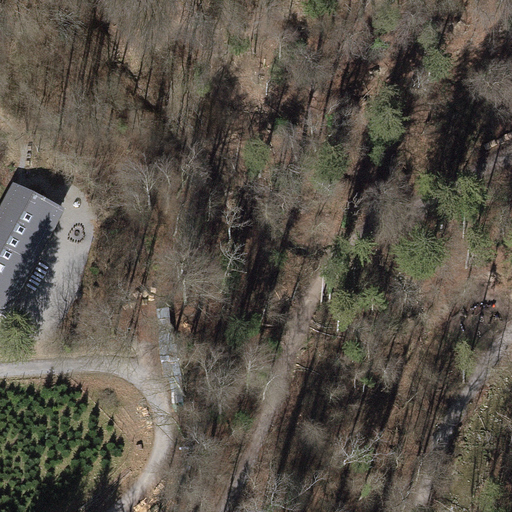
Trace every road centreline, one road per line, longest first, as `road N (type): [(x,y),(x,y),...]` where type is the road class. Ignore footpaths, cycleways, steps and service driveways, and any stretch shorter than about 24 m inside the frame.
road 1 (track): [(221,511),(260,443),(333,262),(366,232),(511,156)]
road 2 (track): [(0,371),(103,365),(127,369),(155,391),(160,445),(141,489),(120,511)]
